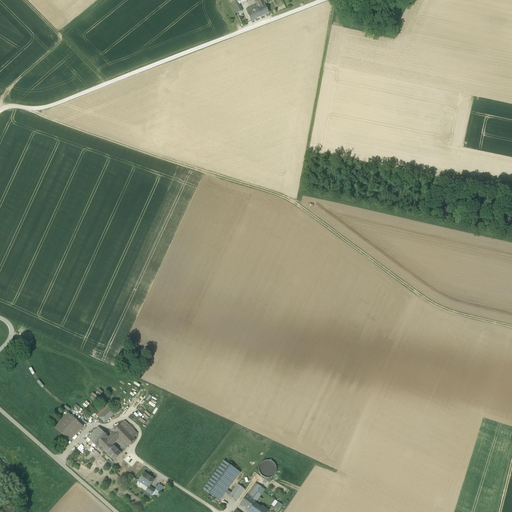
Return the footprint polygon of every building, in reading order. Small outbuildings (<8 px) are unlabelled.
[(249,0),(256,0),(259,4),(260,8),(265,6),(262,0),(238,0),(232,3),(237,14),(243,11),(240,5),(249,0)] [(249,14),(260,8),(259,4),(247,10),(249,14)] [(249,14),(253,21),(269,13),(266,7),(265,6),(260,8),(249,14)] [(108,404),(96,416),(105,424),(116,412),(108,404)] [(83,427),(68,414),(55,428),(70,442),(83,427)] [(124,422),(121,425),(134,438),(138,434),(125,422),(124,422)] [(113,432),(114,433),(120,439),(122,441),(128,447),(135,440),(134,438),(121,425),(113,432)] [(111,444),(113,446),(117,442),(120,439),(114,433),(109,438),(99,428),(98,428),(88,438),(102,453),(104,451),(111,444)] [(128,447),(122,441),(119,444),(125,450),(128,447)] [(111,444),(104,451),(114,461),(121,454),(113,446),(111,444)] [(96,451),(92,455),(92,456),(96,459),(100,455),(96,451)] [(269,459),(259,468),(269,479),(277,472),(274,469),(276,466),(269,459)] [(203,490),(219,501),(240,473),(224,461),(203,490)] [(145,473),(139,482),(148,488),(149,487),(154,480),(145,473)] [(247,495),(249,497),(257,485),(255,483),(247,495)] [(159,484),(156,490),(162,492),(165,486),(159,484)] [(229,496),(236,501),(245,490),(238,485),(229,496)] [(265,490),(257,485),(249,497),(256,502),(260,497),(265,490)] [(155,491),(149,487),(148,488),(146,492),(152,496),(155,491)] [(240,504),(250,511),(255,504),(257,502),(256,502),(249,497),(247,495),(240,504)] [(275,500),(272,506),(279,510),(283,504),(275,500)]
